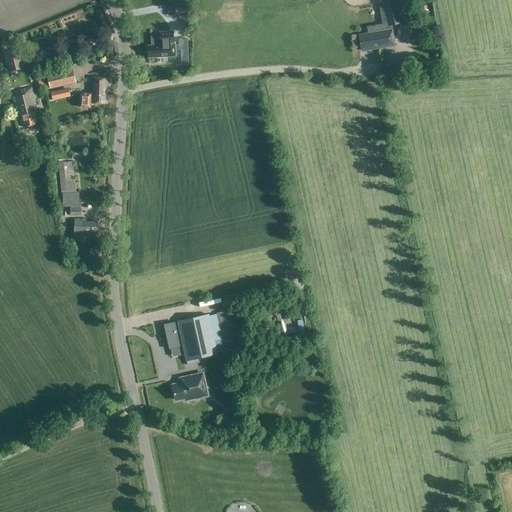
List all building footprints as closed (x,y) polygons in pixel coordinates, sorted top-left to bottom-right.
[(178,0),(166,2),(169,16),(182,14),(179,0),(178,0)] [(403,23),(400,6),(381,10),(385,24),(385,27),(388,26),(390,26),(403,23)] [(394,43),(390,26),(388,26),(385,27),(385,24),(383,25),(384,30),(358,34),(361,49),(394,43)] [(161,46),(148,46),(148,58),(173,57),(172,43),(174,43),(174,32),(161,33),(161,46)] [(5,52),(10,72),(24,68),(20,48),(5,52)] [(46,72),(50,89),(67,85),(64,72),(64,68),(46,72)] [(90,100),(92,100),(92,103),(106,103),(107,90),(109,90),(109,77),(93,77),(93,94),(80,93),(80,106),(90,107),(90,100)] [(32,87),(12,92),(18,116),(21,115),(23,127),(38,124),(34,105),(36,105),(32,87)] [(70,97),(68,88),(51,92),(53,101),(70,97)] [(63,207),(64,208),(81,207),(81,200),(71,200),(70,194),(77,194),(73,162),(58,163),(62,200),(63,200),(64,207),(63,207)] [(75,219),(75,235),(97,235),(97,221),(87,221),(86,219),(75,219)] [(216,313),(224,351),(236,348),(227,311),(216,313)] [(209,315),(177,322),(187,366),(200,363),(199,358),(218,354),(209,315)] [(164,325),(169,350),(180,347),(175,322),(164,325)] [(305,332),(295,334),(297,345),(307,342),(305,332)] [(203,374),(180,379),(182,384),(172,386),(176,400),(185,398),(185,401),(208,396),(203,374)] [(224,420),(225,428),(233,428),(237,427),(236,416),(227,417),(224,417),(224,420)]
